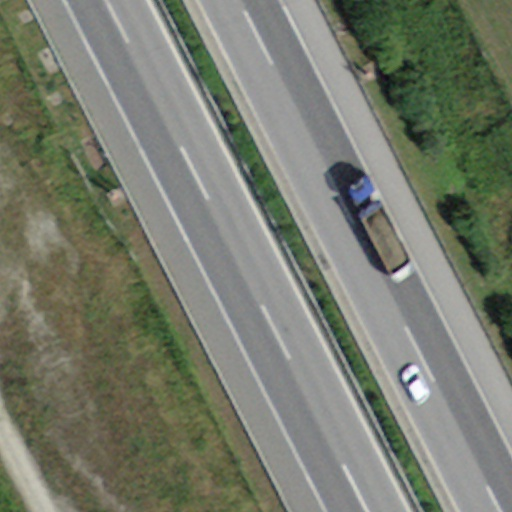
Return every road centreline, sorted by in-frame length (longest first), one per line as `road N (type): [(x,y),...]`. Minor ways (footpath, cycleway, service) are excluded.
road 1 (motorway): [(96,0),(358,511)]
road 2 (motorway): [(488,511),(226,0)]
